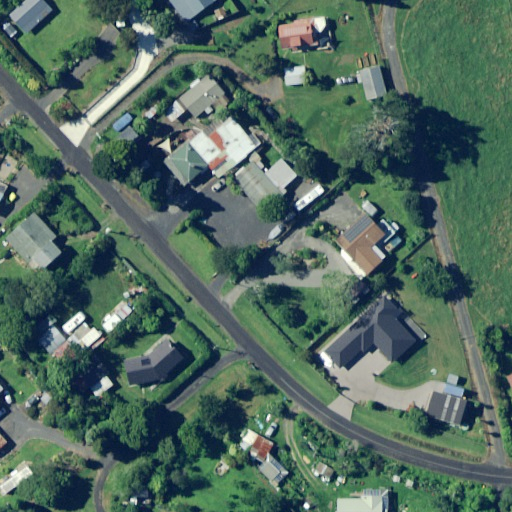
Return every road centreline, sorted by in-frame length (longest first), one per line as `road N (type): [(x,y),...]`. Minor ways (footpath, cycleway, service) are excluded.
road 1 (residential): [(250,342),(0,76)]
road 2 (residential): [(511,478),(380,447),(310,399),(250,342)]
road 3 (residential): [(110,461),(250,342)]
